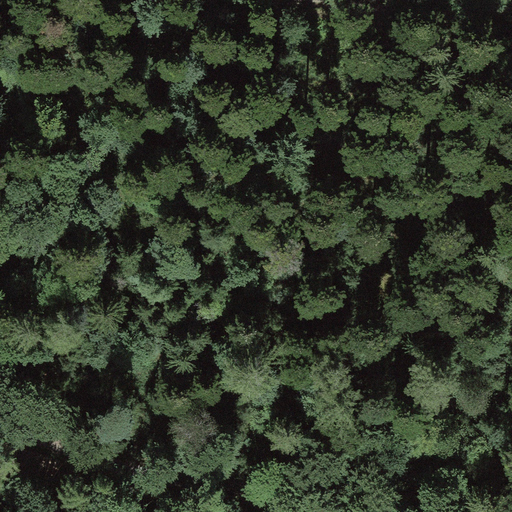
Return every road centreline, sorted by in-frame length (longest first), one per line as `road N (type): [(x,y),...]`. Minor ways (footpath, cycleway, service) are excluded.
road 1 (track): [(0,375),(287,511)]
road 2 (track): [(511,3),(408,11),(343,0)]
